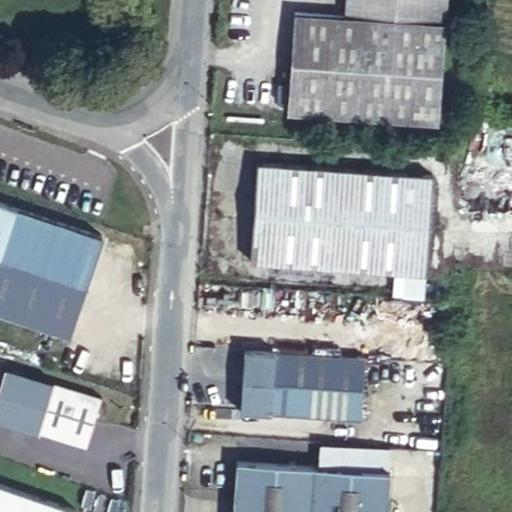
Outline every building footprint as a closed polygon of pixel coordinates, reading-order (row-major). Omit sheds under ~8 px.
[(293,38),(444,48),(447,0),(344,0),(344,15),(295,11),(293,38)] [(289,88),(440,98),(444,48),(293,38),(289,88)] [(438,123),(440,98),(289,88),(287,114),(438,123)] [(255,186),(431,197),(433,175),(257,162),(255,186)] [(459,177),(433,175),(431,197),(427,248),(425,273),(453,275),(459,177)] [(427,248),(431,197),(255,186),(252,236),(427,248)] [(0,244),(4,246),(17,207),(0,201),(0,244)] [(0,256),(0,310),(70,334),(103,236),(17,207),(4,246),(0,256)] [(425,273),(427,248),(252,236),(250,260),(425,273)] [(242,385),(362,394),(365,356),(245,348),(242,385)] [(0,380),(0,403),(90,434),(101,396),(4,366),(0,380)] [(361,419),(362,394),(242,385),(240,410),(361,419)] [(0,418),(87,445),(90,434),(0,403),(0,418)] [(322,442),(321,466),(388,471),(389,447),(322,442)] [(235,485),(388,496),(390,471),(388,471),(321,466),(237,460),(235,485)] [(0,509),(8,511),(75,511),(76,509),(0,483),(0,509)] [(386,511),(388,496),(235,485),(233,511),(386,511)]
